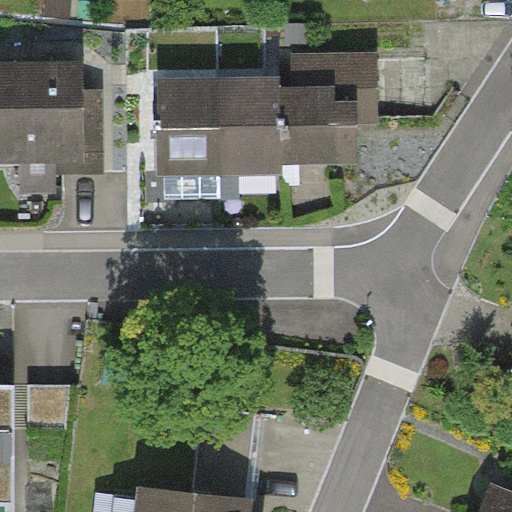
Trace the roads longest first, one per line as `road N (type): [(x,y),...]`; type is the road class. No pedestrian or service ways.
road 1 (residential): [(392,267),(0,275)]
road 2 (residential): [(392,267),(410,317),(406,338),(336,511)]
road 3 (residential): [(511,87),(392,267)]
